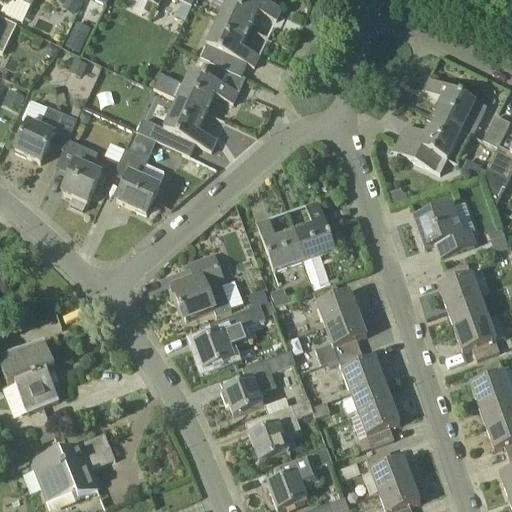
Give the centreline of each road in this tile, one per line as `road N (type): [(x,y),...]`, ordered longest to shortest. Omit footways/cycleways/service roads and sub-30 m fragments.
road 1 (residential): [(470,511),(344,127)]
road 2 (residential): [(103,293),(297,131),(344,127)]
road 3 (residential): [(221,511),(155,367),(103,293)]
road 4 (residential): [(511,79),(376,13)]
road 5 (residential): [(103,293),(0,204)]
road 6 (residential): [(344,127),(352,65),(376,13)]
